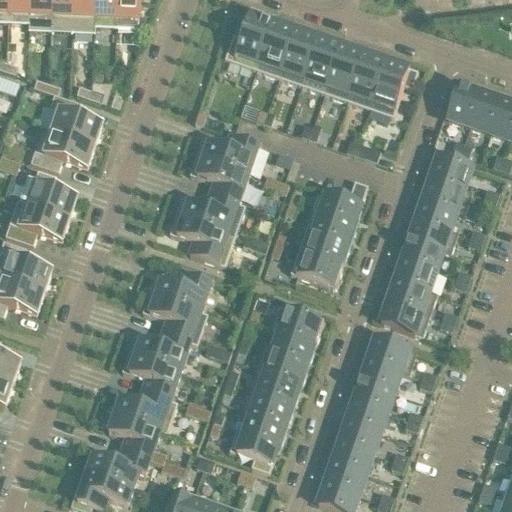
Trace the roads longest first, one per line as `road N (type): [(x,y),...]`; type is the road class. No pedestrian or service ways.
road 1 (residential): [(11,511),(184,0)]
road 2 (residential): [(451,55),(294,511)]
